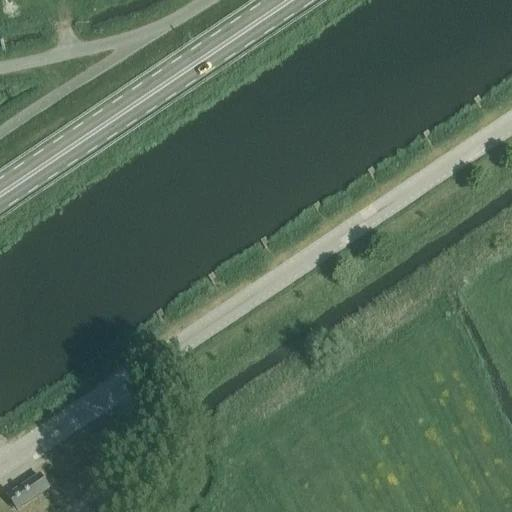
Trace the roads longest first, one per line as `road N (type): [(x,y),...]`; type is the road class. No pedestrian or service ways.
road 1 (unclassified): [(0,467),(511,124)]
road 2 (secondary): [(0,193),(287,0)]
road 3 (unclassified): [(0,67),(148,36),(206,0)]
